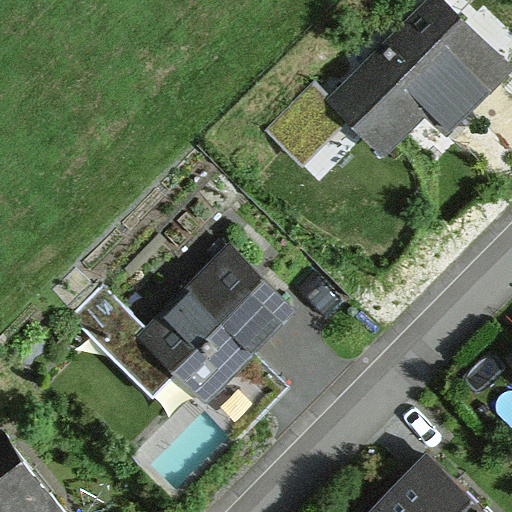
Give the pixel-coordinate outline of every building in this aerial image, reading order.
[(408,0),(322,85),(382,146),(431,98),(450,117),(511,57),(455,0),(408,0)] [(230,231),(136,329),(204,394),(298,296),(230,231)] [(172,486),(224,431),(190,398),(138,454),(172,486)] [(79,511),(22,439),(0,457),(0,511),(79,511)] [(498,511),(426,441),(356,511),(498,511)]
